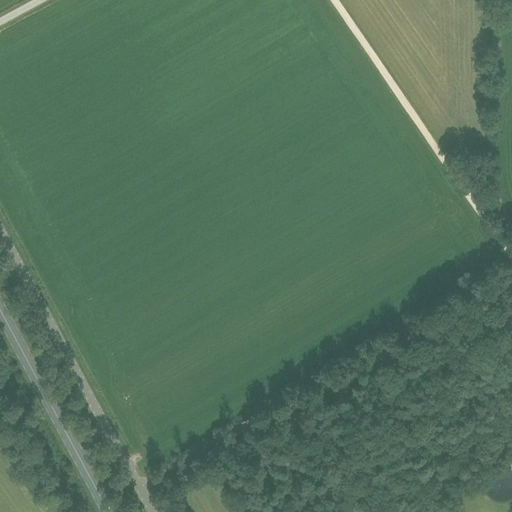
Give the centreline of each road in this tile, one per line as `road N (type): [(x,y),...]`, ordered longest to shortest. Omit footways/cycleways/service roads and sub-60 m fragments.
road 1 (unclassified): [(151,511),(0,228)]
road 2 (track): [(345,0),(511,263)]
road 3 (primary): [(107,511),(0,312)]
